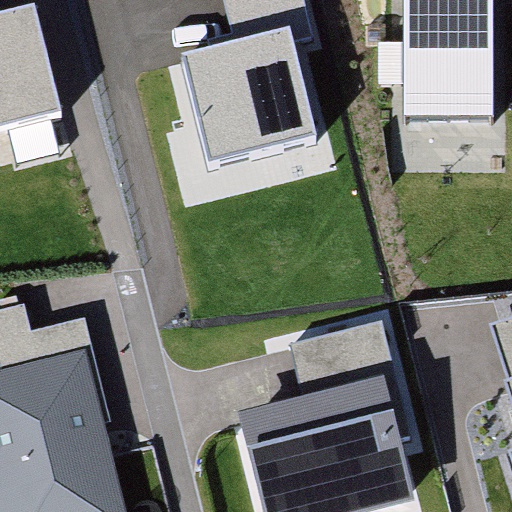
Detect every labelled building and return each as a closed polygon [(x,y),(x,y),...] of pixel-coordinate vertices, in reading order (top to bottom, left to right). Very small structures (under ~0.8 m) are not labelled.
[(313,35),(303,0),(223,0),(232,32),(208,39),(211,49),(182,56),(210,161),(317,134),(292,40),(313,35)] [(494,0),(399,0),(399,120),(495,120),(494,0)] [(0,134),(63,118),(33,6),(0,14),(0,134)] [(0,357),(3,367),(0,367),(0,511),(132,511),(80,314),(30,327),(23,303),(0,309),(0,357)] [(511,320),(492,328),(511,384),(511,450),(509,451),(511,459),(511,320)] [(386,321),(288,346),(303,402),(240,418),(264,511),(389,511),(420,504),(404,441),(416,438),(386,321)]
